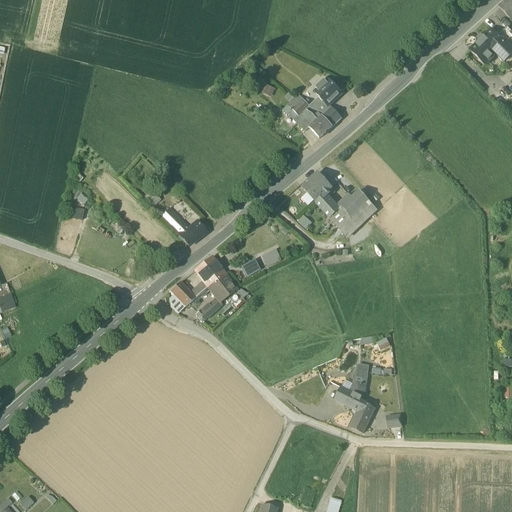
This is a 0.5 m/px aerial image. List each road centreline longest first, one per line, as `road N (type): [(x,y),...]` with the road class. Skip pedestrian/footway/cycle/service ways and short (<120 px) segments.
road 1 (tertiary): [(146,296),(499,0)]
road 2 (residential): [(146,296),(293,419),(360,442),(415,444)]
road 3 (tertiary): [(0,424),(146,296)]
road 4 (residential): [(0,242),(146,296)]
